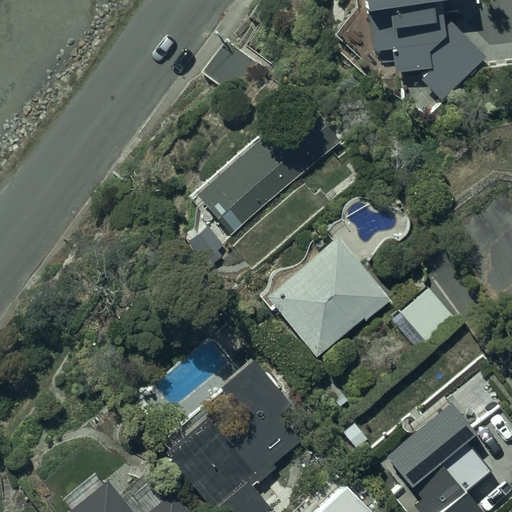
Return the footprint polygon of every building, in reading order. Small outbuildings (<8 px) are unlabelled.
[(364,0),(369,46),(390,45),(392,67),(408,65),(438,95),(480,51),(446,17),(439,23),(438,15),(442,14),(440,0),(364,0)] [(337,137),(300,93),(186,190),(197,203),(202,199),(227,229),(337,137)] [(386,298),(334,232),(258,292),(269,306),(272,303),(312,353),(361,314),(363,318),(378,306),(379,308),(385,304),(383,300),(386,298)] [(452,315),(425,283),(396,307),(398,309),(390,316),(414,346),(452,315)] [(215,511),(259,511),(267,505),(249,484),(273,465),(270,461),(311,427),(247,351),(214,379),(220,385),(158,437),(162,441),(158,444),(215,511)] [(445,395),(380,448),(418,494),(410,501),(419,511),(483,511),(463,487),(488,467),(462,435),(472,427),(445,395)] [(102,470),(58,503),(65,511),(189,511),(168,486),(148,502),(142,495),(130,504),(102,470)] [(336,482),(305,511),(373,511),(341,479),(336,483),(336,482)]
